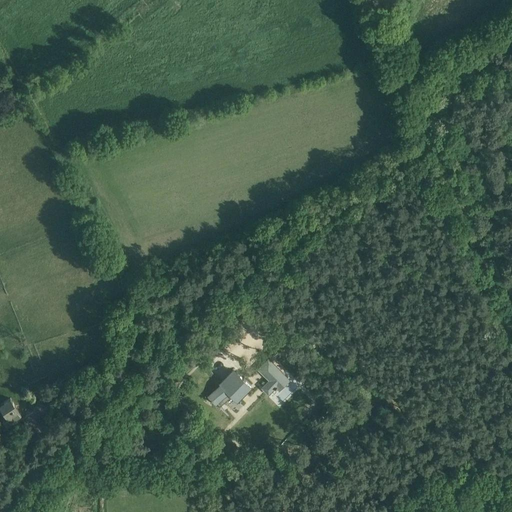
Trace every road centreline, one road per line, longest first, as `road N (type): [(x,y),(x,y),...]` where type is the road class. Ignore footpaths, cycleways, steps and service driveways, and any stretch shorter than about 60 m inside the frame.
road 1 (unclassified): [(0,511),(139,364),(425,128)]
road 2 (track): [(511,340),(425,128)]
road 3 (unclassified): [(425,128),(373,0)]
road 4 (unclassified): [(425,128),(511,42)]
